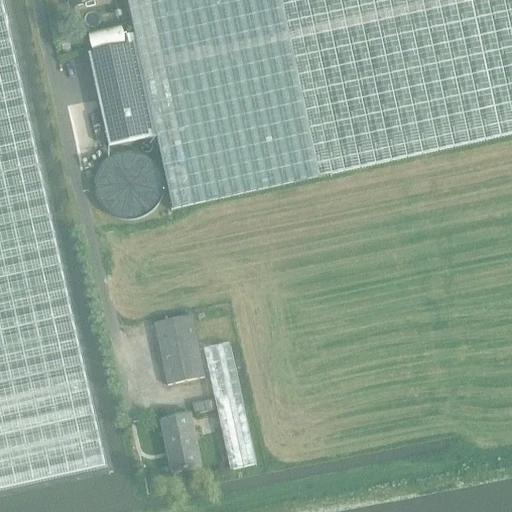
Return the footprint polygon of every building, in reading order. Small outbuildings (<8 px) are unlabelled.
[(0,0),(0,494),(106,471),(1,0),(0,0)] [(75,0),(77,9),(108,2),(107,0),(75,0)] [(511,0),(128,0),(138,44),(142,65),(159,137),(175,213),(511,137),(511,0)] [(111,147),(159,137),(142,65),(138,44),(91,54),(111,147)] [(169,388),(205,380),(192,319),(156,326),(169,388)] [(256,467),(229,344),(204,350),(231,472),(256,467)] [(174,476),(202,470),(191,417),(163,423),(174,476)]
